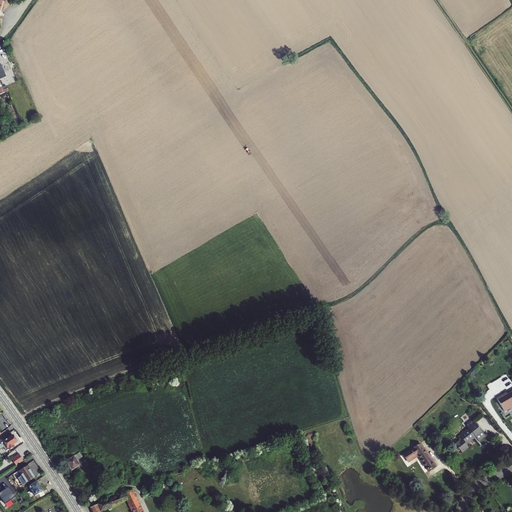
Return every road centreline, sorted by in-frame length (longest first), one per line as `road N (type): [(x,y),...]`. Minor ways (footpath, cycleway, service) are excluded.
road 1 (secondary): [(77,511),(0,394)]
road 2 (track): [(18,419),(138,366)]
